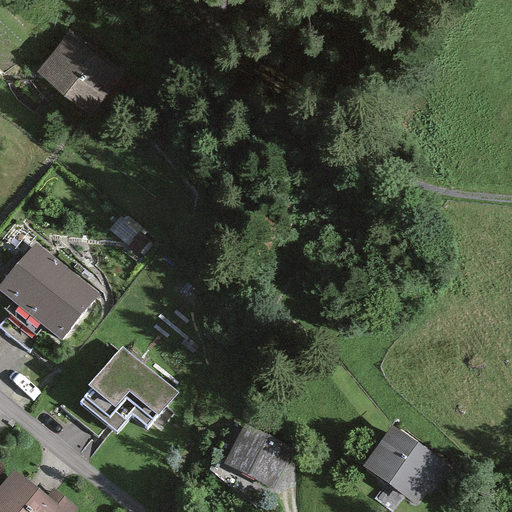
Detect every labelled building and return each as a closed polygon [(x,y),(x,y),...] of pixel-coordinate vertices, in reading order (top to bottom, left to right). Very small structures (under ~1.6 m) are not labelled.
[(119,66),(74,32),(43,72),(88,106),(119,66)] [(94,301),(36,256),(4,298),(61,343),(94,301)] [(173,396),(121,353),(81,402),(117,432),(132,414),(148,427),(173,396)] [(288,450),(247,429),(230,460),(271,482),(288,450)] [(444,466),(396,430),(370,464),(413,497),(423,485),(428,488),(444,466)] [(46,501),(15,474),(0,491),(0,508),(4,511),(71,511),(74,509),(54,492),(46,501)]
